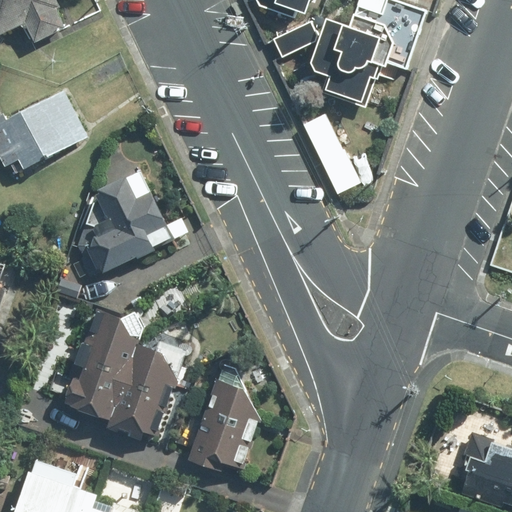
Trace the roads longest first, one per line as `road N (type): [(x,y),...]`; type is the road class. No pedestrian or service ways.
road 1 (residential): [(511,12),(410,301)]
road 2 (residential): [(169,0),(278,227)]
road 3 (residential): [(377,396),(321,351),(278,227)]
road 4 (residential): [(278,227),(333,276),(410,301)]
road 5 (residential): [(377,396),(337,511)]
